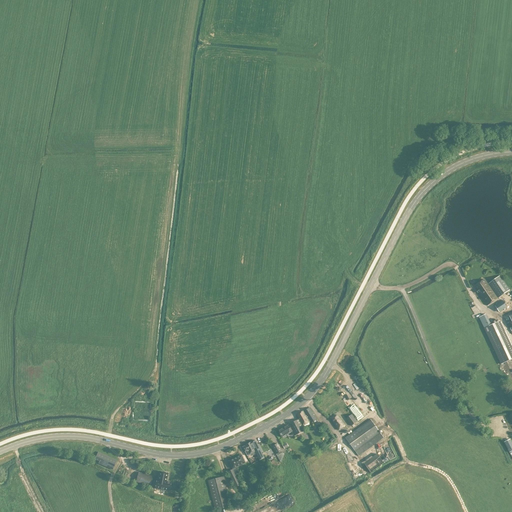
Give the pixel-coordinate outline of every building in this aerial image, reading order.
[(488,281),(498,295),(509,288),(499,274),(488,281)] [(488,303),(497,296),(484,277),(474,284),(488,303)] [(502,298),(494,303),(499,310),(506,304),(502,298)] [(479,315),(501,361),(511,356),(511,345),(499,318),(491,323),(486,312),(479,315)] [(333,383),(337,387),(346,378),(342,374),(333,383)] [(348,385),(363,408),(371,403),(355,380),(348,385)] [(243,403),(245,409),(251,407),(249,401),(243,403)] [(312,421),(317,417),(309,405),(304,408),(312,421)] [(303,423),(309,420),(303,409),(297,412),(303,423)] [(352,412),(346,416),(351,424),(357,419),(352,412)] [(339,428),(345,424),(343,420),(337,413),(331,417),(339,428)] [(282,435),(293,428),(296,433),(305,428),(299,417),(292,421),(293,423),(290,425),(288,422),(278,428),(282,435)] [(371,417),(345,436),(358,454),(384,435),(371,417)] [(263,456),(264,455),(256,438),(251,440),(250,440),(246,442),(246,443),(242,445),(245,450),(247,453),(250,452),(251,453),(256,451),(259,458),(263,456)] [(282,448),(278,441),(272,444),(277,451),(282,448)] [(116,458),(98,450),(94,457),(99,459),(98,461),(112,467),(116,458)] [(377,452),(364,461),(371,470),(384,460),(377,452)] [(242,453),(229,459),(233,466),(245,460),(242,453)] [(235,485),(241,482),(236,472),(237,471),(235,466),(228,470),(235,485)] [(156,477),(155,486),(169,488),(170,480),(166,479),(167,471),(159,469),(157,478),(156,477)] [(153,475),(138,470),(135,479),(149,484),(153,475)] [(215,508),(231,504),(223,474),(208,478),(215,508)] [(253,511),(268,511),(295,499),(291,491),(253,511)]
